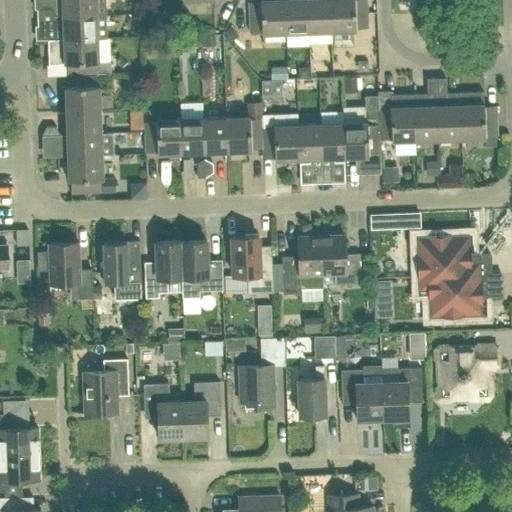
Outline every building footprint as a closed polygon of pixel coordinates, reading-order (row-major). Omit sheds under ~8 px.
[(105,0),(62,0),(63,16),(106,15),(105,0)] [(264,33),(286,32),(284,0),(260,0),(261,1),(249,1),(250,31),(262,31),(262,33),(264,33)] [(284,0),(286,32),(309,31),(307,0),(284,0)] [(330,0),(307,0),(309,31),(331,30),(330,0)] [(330,0),(331,30),(354,29),(354,30),(355,30),(355,28),(367,27),(366,0),(330,0)] [(51,8),(36,9),(37,17),(56,16),(51,8)] [(63,26),(63,38),(64,39),(97,38),(107,37),(106,15),(63,16),(56,16),(37,17),(37,25),(57,25),(61,26),(63,26)] [(98,60),(97,38),(64,39),(63,38),(47,39),(48,63),(66,63),(67,75),(97,74),(96,62),(98,62),(98,60)] [(111,61),(98,62),(96,62),(97,74),(111,73),(111,61)] [(65,88),(66,110),(100,109),(99,87),(99,85),(97,85),(97,74),(67,75),(67,86),(65,87),(65,88)] [(355,76),(344,77),(345,89),(356,89),(355,76)] [(426,78),(427,93),(413,93),(415,139),(438,138),(436,78),(426,78)] [(446,92),(446,78),(436,78),(438,138),(461,137),(459,92),(446,92)] [(270,94),(270,79),(260,80),(261,95),(270,94)] [(461,137),(483,137),(485,137),(485,135),(497,135),(496,105),(484,105),(484,103),(483,103),(483,91),(459,92),(461,137)] [(393,140),(393,139),(415,139),(413,93),(390,94),(391,106),(390,106),(390,108),(378,109),(379,123),(380,138),(391,138),(391,140),(393,140)] [(365,122),(343,123),(344,155),(368,155),(368,153),(380,153),(380,138),(379,123),(378,109),(378,95),(366,96),(366,121),(365,121),(365,122)] [(135,120),(134,101),(121,102),(122,120),(135,120)] [(250,118),(262,117),(261,101),(249,101),(250,116),(250,118)] [(100,109),(66,110),(67,133),(101,132),(100,109)] [(251,151),(251,148),(262,148),(263,148),(262,127),(262,117),(250,118),(250,116),(248,116),(226,117),(227,151),(249,150),(249,151),(251,151)] [(226,117),(203,118),(204,152),(227,151),(226,117)] [(159,153),(181,152),(180,118),(158,119),(156,119),(156,121),(144,121),(145,151),(157,151),(157,153),(159,153)] [(204,152),(203,118),(180,118),(181,152),(204,152)] [(299,157),(308,156),(322,156),(320,123),(298,124),(299,157)] [(322,156),(334,156),(344,155),(343,123),(320,123),(322,156)] [(276,158),(276,157),(299,157),(298,124),(275,125),(274,125),(274,127),(262,127),(263,148),(262,148),(263,156),(275,156),(275,158),(276,158)] [(60,134),(55,126),(46,126),(41,134),(60,134)] [(112,132),(101,132),(67,133),(68,156),(101,155),(113,155),(112,132)] [(56,142),(60,134),(41,134),(46,142),(56,142)] [(68,156),(69,178),(68,178),(68,180),(70,180),(71,192),(101,191),(100,179),(103,179),(103,177),(102,177),(101,155),(68,156)] [(197,172),(205,177),(204,158),(196,163),(197,172)] [(204,158),(205,177),(213,172),(213,163),(204,158)] [(314,183),(323,183),(322,164),(314,169),(314,183)] [(331,183),(330,168),(322,164),(323,183),(331,183)] [(381,166),(382,181),(398,180),(397,165),(381,166)] [(115,190),(115,178),(103,179),(100,179),(101,191),(115,190)] [(371,213),(372,227),(395,226),(395,212),(371,213)] [(28,229),(17,229),(17,244),(28,244),(28,229)] [(345,258),(345,234),(321,235),(322,273),(334,273),(335,284),(360,283),(360,258),(345,258)] [(322,287),(321,273),(322,273),(321,235),(297,236),(298,260),(281,261),(282,262),(283,291),(283,293),(300,292),(299,288),(322,287)] [(419,276),(429,276),(491,273),(490,253),(474,254),(474,257),(466,258),(466,253),(469,253),(469,235),(417,236),(419,276)] [(259,263),(258,236),(232,237),(233,274),(246,274),(247,293),(273,292),(272,263),(259,263)] [(199,296),(198,290),(222,289),(221,264),(207,265),(206,239),(181,240),(182,276),(181,276),(182,296),(199,296)] [(104,282),(114,282),(115,297),(141,296),(139,240),(103,241),(104,282)] [(167,277),(181,276),(182,276),(181,240),(156,241),(157,267),(144,267),(145,297),(158,296),(158,292),(167,291),(167,277)] [(79,282),(79,298),(92,298),(91,268),(79,268),(78,242),(48,243),(48,251),(38,251),(38,269),(49,269),(49,283),(79,282)] [(273,292),(283,291),(282,262),(272,263),(273,292)] [(477,295),(477,291),(485,291),(485,294),(501,294),(501,273),(491,273),(429,276),(430,315),(481,313),(481,295),(477,295)] [(287,330),(288,343),(303,342),(303,329),(287,330)] [(334,335),(314,336),(314,357),(335,357),(334,335)] [(261,365),(238,365),(240,401),(257,401),(257,407),(274,406),(273,365),(285,365),(284,337),(260,338),(261,365)] [(435,387),(436,397),(440,401),(450,400),(454,396),(465,396),(470,400),(488,399),(492,395),(491,377),(487,373),(486,363),(491,368),(495,368),(494,364),(497,364),(497,347),(494,347),(494,343),(477,343),(473,348),(452,348),(448,344),(438,345),(434,349),(434,359),(438,363),(439,383),(435,387)] [(117,411),(116,385),(128,384),(127,358),(103,359),(103,372),(83,372),(85,412),(117,411)] [(381,381),(381,368),(380,364),(364,365),(364,369),(341,369),(342,396),(356,396),(356,419),(382,418),(381,381)] [(298,378),(299,416),(326,415),(324,377),(324,365),(315,365),(315,378),(298,378)] [(421,367),(397,367),(381,368),(381,381),(382,418),(393,418),(393,422),(408,422),(408,394),(422,394),(421,367)] [(193,381),(194,400),(181,400),(183,436),(207,435),(206,410),(220,409),(219,380),(193,381)] [(181,400),(169,401),(169,382),(143,383),(144,412),(158,412),(159,437),(183,436),(181,400)] [(0,453),(38,452),(37,426),(10,427),(10,413),(0,413),(0,453)] [(0,453),(0,491),(5,491),(4,480),(39,478),(38,452),(0,453)] [(328,511),(372,511),(372,505),(359,506),(358,493),(327,494),(328,511)] [(247,508),(222,509),(222,511),(280,511),(280,495),(247,496),(247,508)] [(0,511),(40,511),(40,508),(13,509),(12,496),(0,496),(0,511)]
